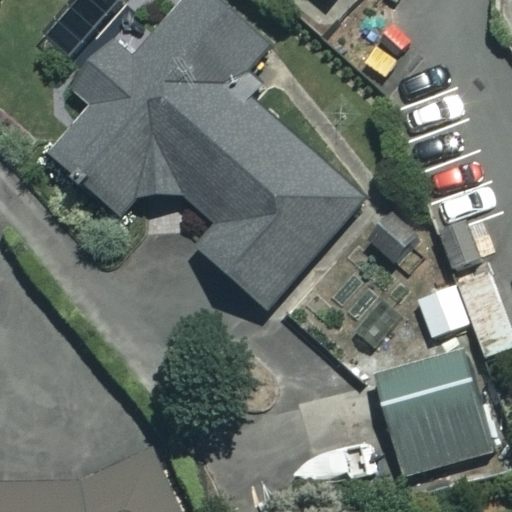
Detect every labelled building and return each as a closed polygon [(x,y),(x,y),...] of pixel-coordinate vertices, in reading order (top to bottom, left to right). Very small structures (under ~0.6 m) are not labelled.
[(177,0),(142,37),(103,0),(93,0),(59,36),(92,67),(70,89),(84,103),(43,144),(128,227),(163,191),(208,235),(197,246),(255,302),(337,218),(202,87),(246,41),(203,0),(177,0)] [(291,0),(314,19),(331,0),(291,0)] [(511,347),(511,329),(491,270),(417,297),(432,339),(473,324),(485,357),(511,347)] [(494,452),(465,348),(374,374),(404,478),(494,452)] [(0,511),(174,511),(154,454),(57,488),(0,488),(0,511)]
